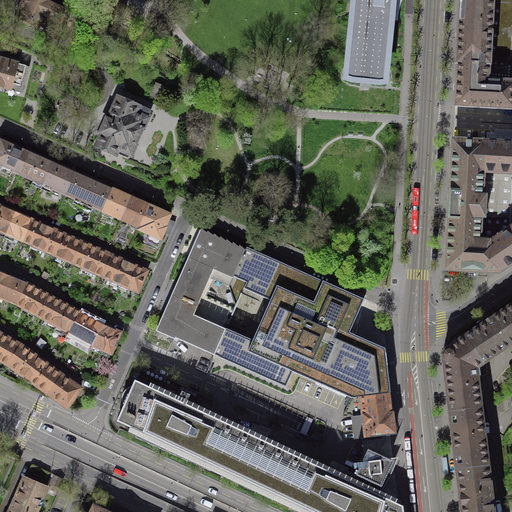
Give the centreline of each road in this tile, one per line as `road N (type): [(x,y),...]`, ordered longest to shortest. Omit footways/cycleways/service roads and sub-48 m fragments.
road 1 (tertiary): [(432,0),(415,306)]
road 2 (residential): [(189,206),(415,306)]
road 3 (residential): [(189,206),(89,431)]
road 4 (primary): [(213,511),(0,411)]
road 5 (residential): [(0,122),(189,206)]
road 6 (secondary): [(263,511),(89,431)]
road 7 (tertiary): [(428,511),(414,324)]
road 8 (secondary): [(0,430),(168,511)]
